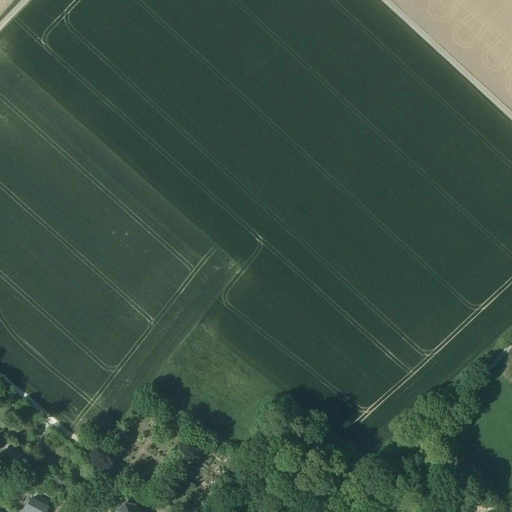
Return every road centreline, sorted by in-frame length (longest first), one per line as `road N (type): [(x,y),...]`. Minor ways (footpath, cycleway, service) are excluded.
road 1 (track): [(511,341),(403,463),(372,511)]
road 2 (track): [(382,0),(511,119)]
